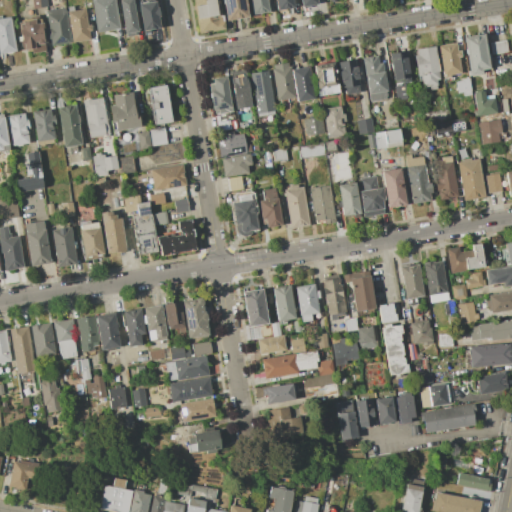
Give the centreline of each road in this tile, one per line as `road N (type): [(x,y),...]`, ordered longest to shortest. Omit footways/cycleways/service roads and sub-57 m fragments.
road 1 (residential): [(511,2),(0,85)]
road 2 (residential): [(511,218),(218,265)]
road 3 (residential): [(218,265),(174,0)]
road 4 (residential): [(218,265),(0,302)]
road 5 (residential): [(244,432),(218,265)]
